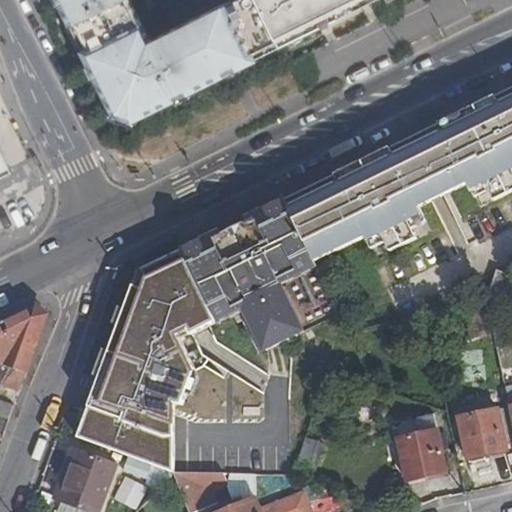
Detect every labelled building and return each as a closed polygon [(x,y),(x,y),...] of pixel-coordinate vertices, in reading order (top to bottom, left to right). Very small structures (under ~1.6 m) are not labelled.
[(279,37),(261,0),(229,0),(228,0),(240,25),(213,37),(207,25),(200,29),(194,17),(154,36),(136,0),(61,0),(72,22),(79,19),(91,44),(85,47),(116,111),(132,117),(256,56),(253,50),(279,37)] [(240,25),(228,0),(194,17),(200,29),(207,25),(213,37),(240,25)] [(261,0),(279,37),(282,43),(370,0),(261,0)] [(511,74),(278,189),(284,201),(285,202),(305,244),(511,142),(511,74)] [(0,179),(12,174),(0,149),(0,179)] [(284,201),(278,189),(176,239),(211,311),(238,298),(259,341),(299,321),(276,274),(311,257),(305,244),(285,202),(284,201)] [(211,311),(176,239),(146,254),(77,440),(142,464),(174,476),(176,403),(186,403),(196,360),(177,322),(186,317),(189,322),(211,311)] [(459,260),(437,266),(442,285),(464,279),(459,260)] [(402,314),(430,298),(416,274),(388,290),(402,314)] [(0,384),(21,391),(49,317),(37,307),(0,324),(0,384)] [(0,428),(6,431),(16,405),(0,398),(0,428)] [(507,452),(497,411),(460,420),(469,460),(507,452)] [(78,418),(66,414),(59,432),(71,437),(78,418)] [(448,473),(438,432),(398,441),(407,482),(448,473)] [(306,437),(292,478),(312,484),(325,444),(306,437)] [(100,511),(117,468),(80,454),(59,511),(100,511)] [(163,487),(174,476),(142,464),(137,477),(163,487)] [(116,499),(139,509),(150,485),(128,475),(116,499)] [(223,476),(174,476),(188,510),(188,511),(202,511),(211,509),(204,490),(223,490),(223,476)] [(309,511),(301,492),(258,510),(259,511),(309,511)] [(259,511),(258,510),(254,500),(226,511),(259,511)]
